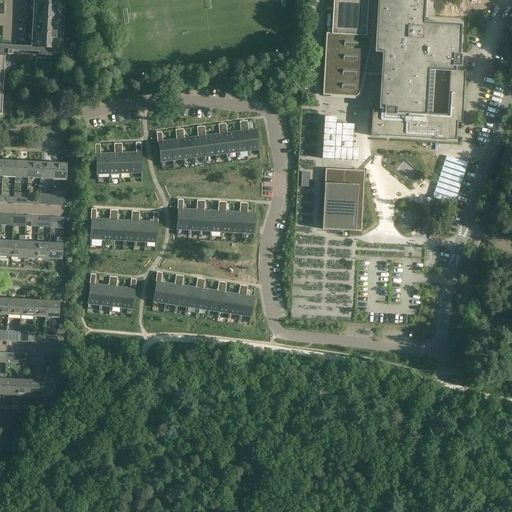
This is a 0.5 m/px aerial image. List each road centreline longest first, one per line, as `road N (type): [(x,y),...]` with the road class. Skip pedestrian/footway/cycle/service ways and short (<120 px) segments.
road 1 (residential): [(442,351),(275,330),(263,278),(280,163),(264,109),(164,98),(83,112)]
road 2 (track): [(440,384),(404,457),(358,511)]
road 3 (unclassified): [(463,229),(510,95)]
road 4 (unclassified): [(442,351),(463,229)]
